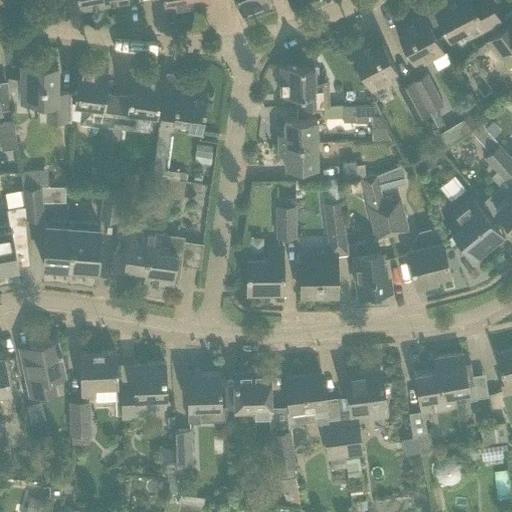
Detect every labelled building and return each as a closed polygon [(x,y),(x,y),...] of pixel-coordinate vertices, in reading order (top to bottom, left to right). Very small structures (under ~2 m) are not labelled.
[(187,5),(186,0),(162,0),(164,9),(187,5)] [(236,0),(240,11),(271,0),(236,0)] [(446,0),(433,7),(449,37),(464,29),(467,36),(499,19),(488,0),(446,0)] [(404,28),(397,32),(412,61),(420,57),(422,62),(443,51),(423,12),(402,23),(404,28)] [(511,22),(511,21),(488,39),(508,65),(511,61),(511,22)] [(374,44),(371,40),(350,51),(370,90),(392,79),(389,74),(396,70),(381,41),(374,44)] [(295,93),(295,105),(327,105),(327,78),(314,79),(313,55),(297,56),(298,64),(280,64),(280,93),(295,93)] [(56,91),(56,64),(37,64),(33,60),(27,59),(23,64),(20,64),(20,84),(20,100),(46,100),(46,119),(70,119),(70,111),(70,91),(56,91)] [(90,122),(112,125),(116,94),(104,92),(107,70),(78,67),(73,102),(92,105),(90,122)] [(442,103),(426,72),(412,79),(428,110),(444,144),(460,136),(453,124),(445,127),(435,107),(442,103)] [(116,94),(112,125),(134,128),(136,111),(155,113),(160,78),(131,74),(128,95),(116,94)] [(428,110),(412,79),(397,86),(413,118),(428,110)] [(200,132),(205,91),(176,87),(175,96),(161,94),(157,126),(158,126),(152,174),(164,176),(164,171),(169,128),(171,128),(173,120),(187,121),(186,130),(200,132)] [(354,114),(354,104),(342,104),(342,120),(354,120),(354,114)] [(370,104),(354,104),(354,114),(370,114),(370,104)] [(378,114),(370,114),(371,138),(389,137),(378,114)] [(277,132),(277,142),(316,141),(316,117),(283,117),(284,131),(277,132)] [(0,122),(0,141),(1,148),(17,146),(13,120),(0,122)] [(488,147),(497,136),(480,122),(471,133),(488,147)] [(316,141),(277,142),(277,152),(284,152),(284,166),(316,166),(316,141)] [(511,168),(511,157),(498,143),(484,156),(503,177),(511,168)] [(211,151),(197,149),(195,160),(210,162),(211,151)] [(354,160),(342,161),(344,177),(356,175),(354,160)] [(379,186),(404,180),(400,164),(376,173),(379,186)] [(164,176),(167,176),(177,177),(184,178),(185,170),(165,168),(164,168),(164,171),(164,176)] [(34,170),(21,171),(23,186),(36,185),(34,170)] [(125,170),(122,186),(135,188),(137,172),(125,170)] [(450,198),(464,187),(453,173),(439,184),(450,198)] [(165,200),(182,202),(184,178),(177,177),(167,176),(165,200)] [(495,208),(511,226),(511,181),(503,190),(508,196),(495,208)] [(302,184),(294,185),(294,201),(302,201),(302,184)] [(24,204),(23,204),(25,217),(42,216),(39,185),(36,185),(23,186),(24,204)] [(99,217),(116,219),(121,187),(104,185),(99,217)] [(474,259),(504,236),(471,195),(452,211),(457,217),(447,225),(474,259)] [(398,197),(382,201),(390,232),(405,229),(398,197)] [(323,202),(327,237),(343,235),(339,200),(323,202)] [(390,232),(382,201),(367,205),(375,236),(390,232)] [(25,217),(23,204),(5,207),(8,222),(0,223),(0,273),(9,272),(8,268),(18,266),(14,248),(27,246),(24,217),(25,217)] [(276,205),(276,236),(294,236),(294,205),(276,205)] [(66,267),(69,267),(72,223),(63,223),(63,220),(50,219),(50,223),(46,222),(42,265),(54,266),(53,270),(65,270),(66,267)] [(72,223),(69,267),(72,267),(72,271),(84,272),(84,268),(96,269),(99,226),(95,226),(95,222),(82,221),(82,224),(73,223),(73,219),(72,219),(72,223)] [(161,251),(164,230),(128,225),(123,265),(144,268),(147,249),(161,251)] [(435,275),(449,271),(444,252),(442,239),(406,247),(411,265),(415,285),(436,280),(435,275)] [(353,241),(354,253),(353,253),(356,272),(358,292),(389,288),(387,273),(382,274),(379,250),(366,251),(365,240),(353,241)] [(267,257),(266,257),(246,258),(246,291),(282,291),(282,271),(281,245),(267,245),(267,257)] [(178,276),(181,257),(174,256),(175,253),(161,251),(147,249),(144,268),(143,280),(170,284),(172,275),(178,276)] [(299,251),(300,295),(336,294),(335,251),(299,251)] [(56,337),(17,345),(23,371),(28,392),(55,385),(52,372),(64,369),(61,356),(56,337)] [(511,347),(494,353),(502,381),(499,382),(502,393),(511,390),(511,381),(511,380),(511,379),(511,347)] [(115,350),(80,351),(80,371),(81,392),(95,391),(96,397),(117,396),(116,381),(115,370),(115,350)] [(433,356),(435,368),(443,405),(454,403),(451,387),(472,383),(469,362),(463,363),(461,351),(433,356)] [(3,358),(0,358),(0,391),(10,390),(3,358)] [(134,383),(121,383),(122,403),(122,416),(144,416),(144,407),(164,406),(163,394),(164,394),(164,381),(163,361),(133,362),(134,383)] [(199,372),(199,368),(185,368),(187,418),(199,417),(199,404),(220,403),(220,391),(219,371),(199,372)] [(386,415),(384,402),(382,387),(379,368),(345,372),(347,392),(351,415),(367,413),(367,417),(386,415)] [(443,405),(435,368),(414,372),(420,409),(443,405)] [(234,405),(253,404),(254,412),(270,411),(269,391),(268,371),(233,372),(234,392),(234,405)] [(326,416),(325,403),(320,371),(285,376),(289,408),(286,408),(288,421),(326,416)] [(68,399),(69,433),(71,433),(72,443),(89,442),(88,399),(68,399)] [(354,418),(339,419),(343,452),(358,450),(354,418)] [(343,452),(339,419),(323,421),(328,455),(343,452)] [(506,437),(503,420),(479,424),(481,441),(506,437)] [(190,463),(189,427),(172,428),(174,463),(190,463)] [(271,429),(276,464),(278,477),(295,474),(293,461),(288,427),(271,429)] [(432,446),(428,431),(414,435),(418,450),(432,446)] [(418,450),(414,435),(401,438),(404,453),(418,450)] [(430,467),(430,468),(430,469),(430,470),(430,471),(430,472),(431,473),(431,474),(432,475),(432,476),(433,477),(434,478),(434,479),(435,479),(436,480),(437,480),(437,481),(438,481),(439,482),(440,482),(441,482),(442,483),(443,483),(444,483),(445,483),(446,483),(447,483),(448,482),(449,482),(450,481),(451,481),(452,480),(453,480),(454,479),(455,478),(456,477),(456,476),(457,476),(457,475),(458,474),(458,473),(458,472),(458,471),(459,470),(459,469),(459,468),(459,467),(459,466),(458,465),(460,465),(458,461),(457,462),(457,461),(456,460),(455,459),(455,458),(454,458),(453,457),(452,456),(451,456),(450,455),(449,455),(448,455),(448,454),(447,454),(446,454),(445,454),(444,454),(443,454),(442,454),(441,454),(440,455),(439,455),(438,455),(437,456),(436,457),(435,457),(435,458),(434,458),(433,459),(433,460),(432,460),(432,461),(432,462),(431,462),(431,463),(431,464),(430,465),(430,466),(430,467)] [(177,491),(175,506),(202,510),(204,494),(177,491)] [(24,511),(37,511),(39,506),(27,503),(24,511)] [(77,511),(79,507),(64,503),(61,511),(77,511)]
